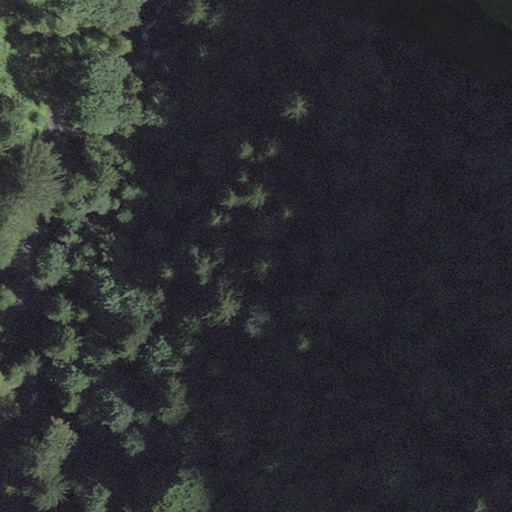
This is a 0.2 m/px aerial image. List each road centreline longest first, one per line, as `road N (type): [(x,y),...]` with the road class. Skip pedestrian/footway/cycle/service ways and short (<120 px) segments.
road 1 (track): [(234,0),(185,134),(60,122)]
road 2 (track): [(60,122),(32,208),(27,286),(0,311)]
